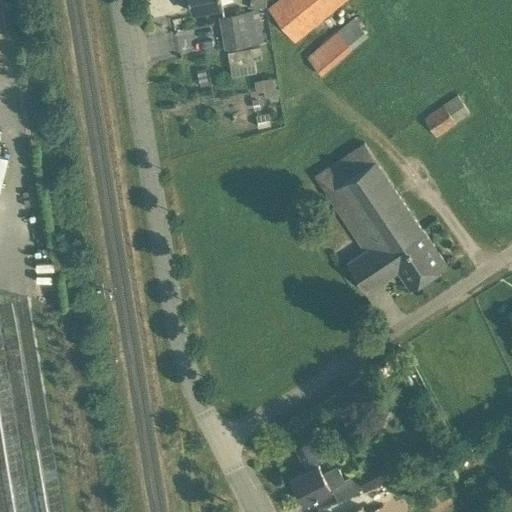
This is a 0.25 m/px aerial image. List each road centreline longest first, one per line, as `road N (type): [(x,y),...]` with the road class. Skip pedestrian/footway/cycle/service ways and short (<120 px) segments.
road 1 (tertiary): [(221,443),(180,347),(123,0)]
road 2 (unclassified): [(221,443),(511,255)]
